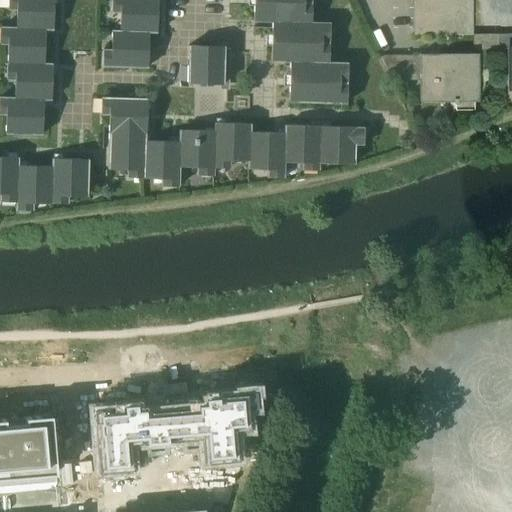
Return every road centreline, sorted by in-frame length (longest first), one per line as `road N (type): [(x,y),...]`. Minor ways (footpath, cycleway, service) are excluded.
road 1 (residential): [(0,395),(281,357)]
road 2 (residential): [(202,8),(248,40),(247,103),(164,102),(166,37)]
